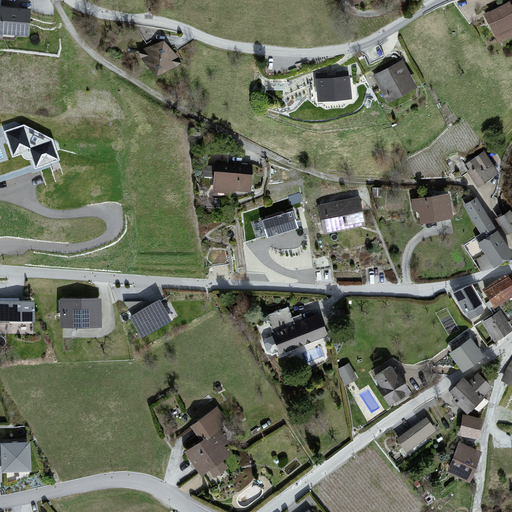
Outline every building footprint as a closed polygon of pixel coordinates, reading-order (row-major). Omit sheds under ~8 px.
[(511,0),(483,14),(498,43),(511,36),(511,0)] [(36,3),(0,2),(0,37),(35,38),(36,3)] [(184,45),(152,43),(151,69),(183,71),(184,45)] [(402,60),(372,76),(386,103),(416,87),(402,60)] [(349,72),(315,75),(318,102),(351,99),(349,72)] [(24,123),(3,130),(11,156),(21,153),(22,156),(24,158),(27,159),(30,159),(33,167),(60,159),(53,138),(24,123)] [(470,169),(466,171),(477,187),(498,174),(484,151),(466,163),(470,169)] [(250,165),(215,163),(214,190),(229,191),(232,188),(249,189),(250,165)] [(448,193),(411,199),(413,213),(416,213),(417,218),(419,218),(420,224),(452,219),(448,193)] [(359,196),(316,207),(323,233),(365,223),(359,196)] [(475,202),(461,211),(478,236),(492,226),(475,202)] [(291,209),(257,219),(263,239),(296,229),(291,209)] [(511,215),(510,213),(499,220),(507,234),(511,230),(511,215)] [(489,235),(467,249),(482,272),(504,258),(489,235)] [(511,288),(506,279),(486,291),(494,303),(511,292),(511,288)] [(470,284),(449,298),(467,324),(488,310),(470,284)] [(155,291),(121,310),(139,340),(173,320),(155,291)] [(26,300),(0,301),(0,329),(27,328),(26,300)] [(99,300),(51,304),(54,336),(101,332),(99,300)] [(316,309),(264,329),(279,367),(331,347),(316,309)] [(497,311),(474,326),(487,347),(511,332),(497,311)] [(471,340),(451,354),(463,370),(482,356),(471,340)] [(511,360),(502,380),(511,386),(511,360)] [(356,378),(349,364),(338,370),(346,384),(356,378)] [(392,367),(375,378),(392,402),(408,392),(392,367)] [(465,379),(452,392),(461,401),(459,403),(467,411),(491,388),(478,375),(469,383),(465,379)] [(199,441),(181,455),(207,489),(239,464),(224,446),(235,437),(213,409),(189,428),(199,441)] [(481,417),(463,414),(460,433),(478,436),(481,417)] [(426,417),(395,439),(405,453),(436,431),(426,417)] [(481,451),(459,443),(447,472),(470,483),(476,469),(481,451)] [(25,445),(0,446),(0,479),(26,479),(25,445)]
